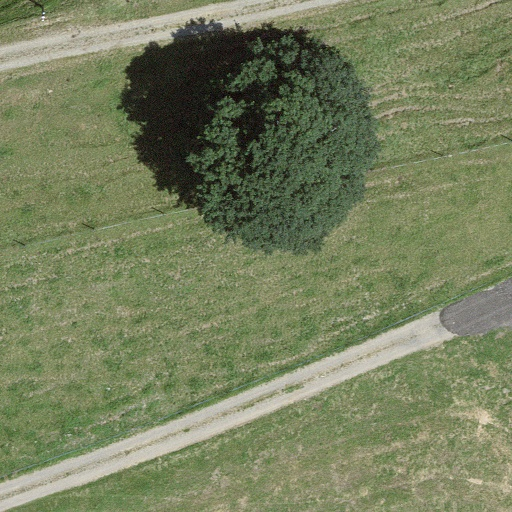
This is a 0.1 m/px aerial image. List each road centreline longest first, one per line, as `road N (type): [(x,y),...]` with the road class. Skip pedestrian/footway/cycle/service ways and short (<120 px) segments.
road 1 (track): [(0,508),(316,411),(511,327)]
road 2 (track): [(245,0),(0,58)]
